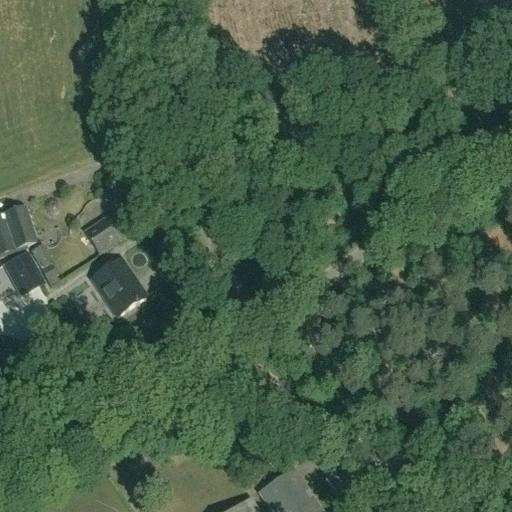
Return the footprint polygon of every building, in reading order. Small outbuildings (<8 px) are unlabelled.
[(26,208),(1,216),(0,216),(0,255),(13,252),(38,243),(26,208)] [(113,216),(85,235),(100,257),(127,238),(113,216)] [(10,265),(26,296),(45,287),(29,256),(10,265)] [(123,261),(91,283),(117,320),(148,299),(123,261)] [(53,269),(42,274),(47,284),(58,278),(53,269)] [(0,372),(16,365),(9,349),(0,352),(0,372)] [(321,511),(295,472),(259,496),(270,511),(321,511)] [(256,511),(250,502),(235,511),(256,511)]
